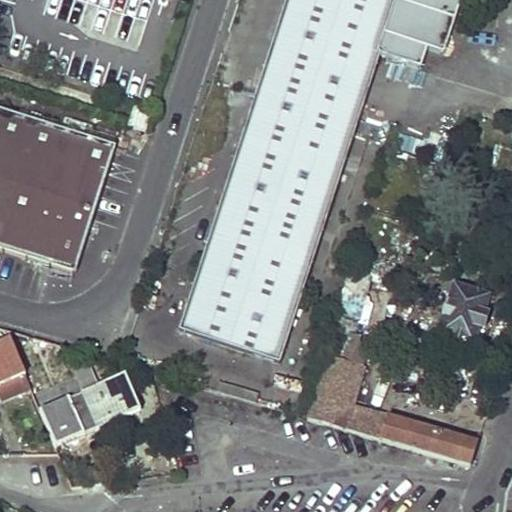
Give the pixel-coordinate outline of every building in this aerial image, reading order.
[(289,0),(181,333),(277,364),(378,54),(421,67),(426,47),(444,53),(461,0),(289,0)] [(147,134),(154,115),(135,110),(128,128),(147,134)] [(115,149),(0,112),(0,251),(74,277),(115,149)] [(350,347),(368,283),(346,276),(324,358),(361,368),(365,352),(350,347)] [(490,298),(454,287),(438,338),(474,348),(490,298)] [(0,393),(25,383),(10,347),(0,351),(0,393)] [(349,409),(361,368),(324,358),(305,423),(468,471),(476,447),(349,409)] [(71,377),(76,387),(97,435),(131,421),(116,386),(98,394),(89,371),(71,377)] [(125,382),(116,386),(131,421),(140,417),(125,382)] [(25,383),(0,393),(0,403),(1,407),(30,395),(25,383)] [(97,435),(76,387),(66,393),(70,406),(40,418),(54,453),(97,435)]
